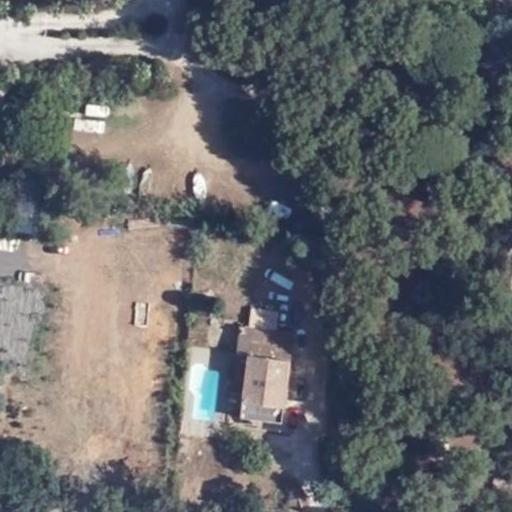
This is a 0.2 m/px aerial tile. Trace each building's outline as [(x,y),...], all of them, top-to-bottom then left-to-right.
[(414,74),(384,71),(381,92),(410,96),(414,74)] [(265,337),(249,336),(233,334),(231,357),(242,358),(238,397),(236,420),(279,425),(280,417),(284,384),(289,340),(276,339),(265,337)] [(227,396),(238,397),(242,358),(231,357),(227,396)] [(280,417),(296,418),(298,385),(284,384),(280,417)] [(185,424),(185,434),(222,434),(222,424),(185,424)]
